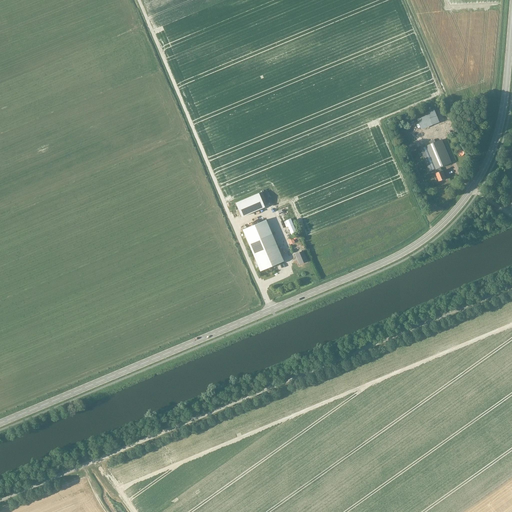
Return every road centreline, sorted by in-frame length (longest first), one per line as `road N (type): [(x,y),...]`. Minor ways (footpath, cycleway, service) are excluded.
road 1 (primary): [(0,423),(375,266),(427,236),(472,190),(494,146),(511,20)]
road 2 (unclassified): [(0,499),(511,286)]
